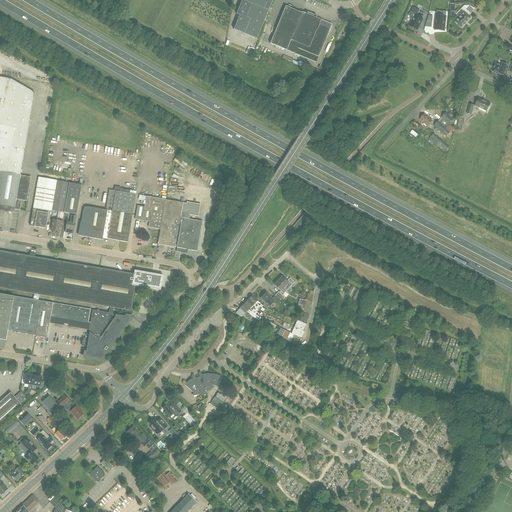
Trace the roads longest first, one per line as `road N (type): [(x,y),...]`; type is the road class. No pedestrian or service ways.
road 1 (motorway): [(0,2),(511,285)]
road 2 (motorway): [(511,268),(29,0)]
road 3 (secondary): [(123,396),(195,306),(391,0)]
road 4 (track): [(271,245),(307,215),(511,319)]
road 5 (unclassified): [(185,273),(174,264),(0,234)]
road 6 (secondary): [(2,511),(123,396)]
road 7 (unclassified): [(123,396),(136,407),(149,405),(168,369),(233,304)]
road 8 (unclassified): [(465,511),(500,462),(511,384)]
road 9 (unclassified): [(185,273),(184,285),(101,368)]
